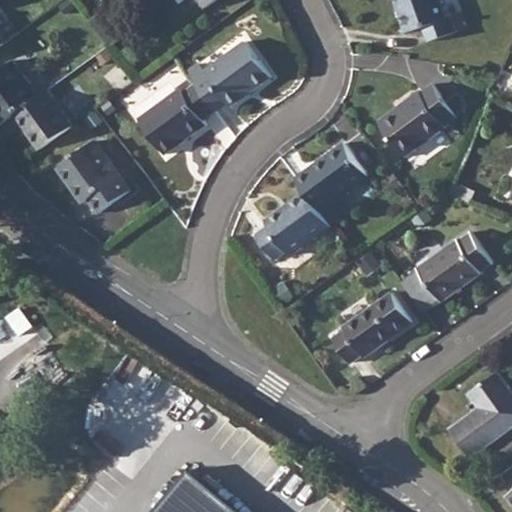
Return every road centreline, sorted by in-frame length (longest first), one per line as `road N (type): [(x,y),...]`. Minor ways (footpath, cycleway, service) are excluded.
road 1 (residential): [(194,335),(205,237),(227,182),(330,79),(325,39),(307,0)]
road 2 (residential): [(0,190),(86,265),(194,335)]
road 3 (residential): [(358,444),(388,403),(511,312)]
road 4 (residential): [(194,335),(358,444)]
